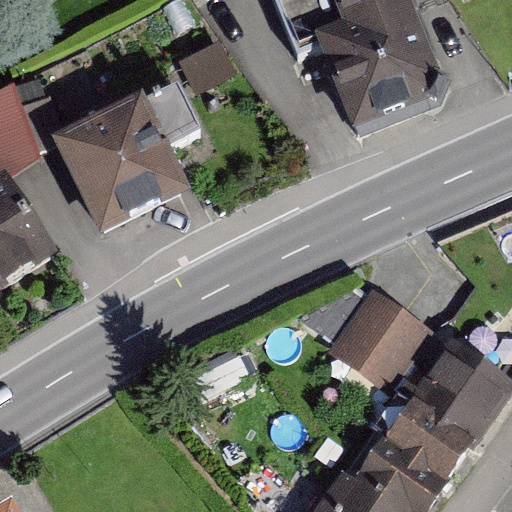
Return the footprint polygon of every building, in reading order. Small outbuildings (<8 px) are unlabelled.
[(275,0),(297,56),(322,47),(359,141),(444,107),(451,86),(416,0),(275,0)] [(177,91),(64,149),(109,236),(222,178),(177,91)] [(6,175),(0,179),(0,293),(58,257),(6,175)] [(433,343),(379,302),(334,360),(389,402),(433,343)] [(449,511),(511,413),(511,392),(451,353),(349,511),(449,511)]
